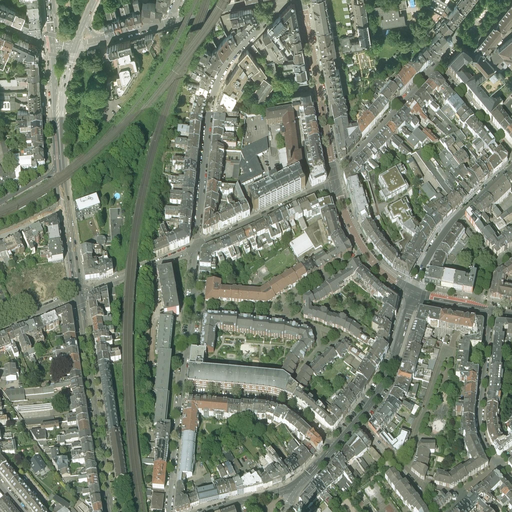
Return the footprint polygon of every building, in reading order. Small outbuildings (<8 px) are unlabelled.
[(156,0),(156,7),(162,8),(161,9),(167,9),(168,2),(170,2),(170,0),(156,0)] [(311,0),(314,9),(315,13),(328,11),(326,0),(311,0)] [(363,0),(361,0),(358,1),(354,1),(357,23),(368,22),(363,0)] [(381,21),(383,29),(392,28),(407,25),(405,15),(402,15),(402,13),(401,11),(408,9),(406,0),(400,0),(396,1),(397,5),(381,8),(381,6),(373,7),(375,17),(383,15),(384,20),(381,21)] [(434,11),(441,16),(444,10),(447,5),(439,1),(439,0),(430,0),(429,4),(427,8),(434,11)] [(458,0),(456,4),(465,13),(470,6),(475,0),(474,0),(458,0)] [(495,23),(504,30),(511,19),(511,0),(508,7),(495,23)] [(39,1),(28,2),(29,10),(30,10),(30,13),(40,12),(39,1)] [(292,4),(291,3),(286,8),(280,14),(286,20),(289,16),(290,16),(291,26),(298,23),(294,4),(292,4)] [(451,10),(447,5),(444,10),(457,22),(461,18),(465,13),(456,4),(451,10)] [(156,7),(142,6),(142,17),(146,17),(151,18),(151,17),(161,18),(161,9),(162,8),(156,7)] [(9,8),(7,7),(3,17),(12,20),(16,11),(9,8)] [(19,11),(16,10),(16,11),(12,20),(21,24),(22,20),(25,14),(23,13),(19,11)] [(252,10),(250,10),(249,10),(243,11),(245,18),(247,18),(248,20),(249,19),(250,20),(256,16),(253,12),(252,10)] [(438,26),(445,19),(453,27),(454,26),(456,24),(457,22),(444,10),(441,16),(434,11),(429,17),(437,25),(438,26)] [(330,20),(328,11),(315,13),(315,18),(317,29),(331,26),(330,20)] [(30,13),(30,16),(29,16),(30,21),(29,23),(31,24),(41,23),(40,12),(30,13)] [(142,23),(140,12),(137,13),(133,14),(135,25),(142,23)] [(241,27),(239,22),(237,13),(232,14),(229,15),(232,25),(236,23),(237,28),(238,28),(241,27)] [(128,15),(126,16),(129,27),(135,25),(133,14),(128,15)] [(286,20),(280,14),(277,18),(275,20),(273,23),(277,30),(281,27),(281,28),(288,22),(286,20)] [(123,17),(119,18),(122,29),(129,27),(126,16),(123,17)] [(253,18),(250,20),(249,19),(248,20),(247,21),(245,23),(250,29),(250,28),(257,21),(257,19),(256,16),(253,18)] [(122,29),(119,18),(116,19),(112,20),(115,30),(122,29)] [(445,19),(438,26),(448,34),(450,31),(453,27),(445,19)] [(41,23),(31,24),(29,23),(22,20),(21,24),(39,32),(42,30),(41,23)] [(108,21),(104,22),(106,31),(106,33),(115,30),(112,20),(108,21)] [(368,22),(357,23),(360,41),(361,49),(372,45),(368,22)] [(245,23),(243,26),(242,28),(241,27),(238,28),(237,29),(238,30),(244,36),(250,29),(245,23)] [(277,30),(273,23),(271,25),(268,28),(279,46),(283,43),(277,33),(279,32),(277,30)] [(288,30),(281,34),(282,37),(290,32),(299,30),(299,27),(298,23),(291,26),(289,28),(289,30),(288,31),(288,30)] [(504,30),(495,23),(491,28),(471,53),(470,53),(464,59),(466,61),(468,59),(469,59),(470,59),(471,60),(471,61),(473,63),(476,61),(479,64),(478,64),(479,65),(482,68),(482,69),(483,69),(486,72),(485,72),(486,73),(488,72),(493,77),(497,73),(495,71),(500,67),(490,55),(486,51),(491,48),(492,49),(496,43),(494,42),(504,30)] [(432,40),(426,47),(436,56),(440,52),(443,49),(448,44),(452,40),(452,38),(448,34),(438,26),(437,25),(428,34),(434,39),(432,40)] [(331,26),(317,29),(318,36),(319,41),(334,38),(332,26),(331,26)] [(279,46),(268,28),(266,30),(267,31),(266,32),(264,32),(270,41),(272,40),(275,44),(274,44),(274,46),(273,46),(279,55),(283,52),(279,46)] [(244,36),(238,30),(235,32),(234,30),(231,31),(232,33),(238,42),(241,39),(244,36)] [(299,30),(290,32),(282,37),(284,40),(289,37),(289,36),(290,35),(291,39),(292,38),(300,36),(300,33),(299,30)] [(238,42),(232,33),(230,35),(227,37),(227,38),(233,48),(238,42)] [(1,44),(6,46),(10,48),(15,38),(13,37),(6,34),(1,44)] [(268,43),(263,34),(260,36),(261,37),(261,36),(262,37),(262,38),(266,45),(269,44),(268,43)] [(209,36),(200,50),(197,55),(195,56),(197,57),(199,59),(200,59),(201,56),(199,56),(201,52),(203,53),(203,51),(208,54),(208,53),(210,54),(210,55),(211,55),(210,57),(211,57),(214,52),(208,47),(211,43),(213,42),(211,39),(209,36)] [(300,36),(292,38),(291,39),(292,44),(292,45),(294,44),(294,48),(302,46),(301,42),(300,36)] [(361,49),(360,41),(351,42),(349,36),(340,37),(342,52),(361,49)] [(511,36),(499,48),(498,47),(490,55),(500,67),(503,65),(500,61),(505,57),(508,61),(511,65),(511,36)] [(22,41),(15,38),(10,48),(10,50),(24,56),(29,44),(22,41)] [(227,38),(217,50),(223,60),(229,52),(233,48),(227,38)] [(334,38),(319,41),(320,47),(322,55),(333,53),(336,52),(334,38)] [(145,39),(136,42),(138,48),(138,50),(142,49),(143,50),(145,49),(146,48),(147,48),(146,46),(147,45),(145,39)] [(256,49),(261,45),(258,39),(253,45),(256,49)] [(130,42),(118,45),(120,50),(131,47),(130,43),(130,42)] [(432,61),(422,51),(411,42),(400,54),(412,64),(421,72),(425,68),(426,68),(428,65),(429,64),(432,61)] [(290,54),(283,43),(279,46),(283,52),(286,57),(290,54)] [(30,44),(29,44),(24,56),(23,58),(24,58),(38,57),(38,56),(38,49),(37,48),(37,47),(31,45),(30,44)] [(32,44),(31,45),(37,47),(37,48),(38,49),(38,56),(39,55),(39,49),(37,46),(32,44)] [(269,45),(269,44),(266,45),(265,47),(274,61),(274,62),(280,61),(277,56),(269,45)] [(10,50),(10,48),(6,46),(4,52),(2,51),(0,54),(0,63),(3,65),(10,50)] [(302,46),(294,48),(295,54),(293,54),(296,58),(304,57),(303,52),(302,46)] [(131,47),(120,50),(117,51),(120,61),(118,61),(119,68),(120,69),(121,72),(120,73),(114,75),(114,76),(107,78),(107,79),(108,84),(109,85),(109,86),(108,87),(107,88),(109,95),(110,96),(119,93),(120,92),(120,91),(126,89),(125,86),(129,85),(128,82),(131,82),(131,81),(131,78),(134,78),(134,77),(133,74),(136,73),(137,73),(136,70),(139,70),(139,69),(138,66),(139,65),(140,64),(138,58),(137,57),(136,58),(135,55),(134,54),(133,54),(132,50),(131,47)] [(426,47),(422,51),(432,61),(433,59),(435,57),(436,56),(426,47)] [(456,78),(460,74),(459,73),(455,69),(464,59),(470,53),(466,50),(464,48),(461,48),(448,63),(446,65),(446,67),(456,78)] [(217,50),(217,49),(216,50),(215,51),(221,63),(223,60),(217,50)] [(97,55),(95,50),(91,51),(87,52),(89,57),(93,56),(93,58),(97,57),(97,55)] [(221,63),(215,51),(214,52),(211,57),(210,57),(211,55),(210,55),(210,54),(208,53),(208,54),(203,51),(203,53),(201,52),(199,56),(201,56),(200,59),(218,68),(220,64),(221,63)] [(264,73),(247,51),(238,61),(239,63),(227,82),(226,81),(222,88),(222,89),(237,95),(238,96),(243,88),(241,86),(247,75),(249,76),(250,75),(251,75),(250,74),(251,73),(256,79),(260,83),(259,85),(251,97),(254,98),(262,104),(274,85),(265,79),(264,78),(262,75),(264,73)] [(279,55),(277,56),(280,61),(283,61),(288,60),(286,57),(283,52),(279,55)] [(333,53),(322,55),(323,63),(325,71),(336,69),(333,53)] [(296,58),(295,58),(288,60),(283,61),(284,64),(283,64),(283,65),(284,65),(293,63),(292,62),(294,62),(295,66),(305,64),(305,61),(304,57),(296,58)] [(502,70),(506,66),(507,62),(508,61),(505,57),(500,61),(503,65),(500,67),(495,71),(497,73),(499,71),(499,72),(502,70),(503,70),(502,70)] [(218,68),(200,59),(199,59),(197,64),(200,66),(201,64),(205,67),(206,66),(207,66),(205,70),(214,74),(216,71),(218,68)] [(274,61),(267,64),(277,79),(274,62),(274,61)] [(295,66),(284,68),(284,73),(292,71),(294,68),(296,68),(296,70),(295,71),(295,74),(296,74),(297,76),(307,74),(306,69),(305,64),(295,66)] [(418,75),(421,72),(412,64),(407,70),(408,71),(416,78),(418,75)] [(192,71),(194,72),(211,81),(213,78),(214,74),(205,70),(205,69),(203,72),(195,67),(192,71)] [(327,83),(340,81),(338,69),(336,69),(325,71),(326,77),(327,83)] [(384,74),(389,78),(393,73),(388,69),(384,74)] [(405,72),(402,76),(411,84),(413,81),(416,78),(408,71),(406,73),(405,72)] [(489,92),(478,79),(473,84),(462,71),(459,73),(460,74),(456,78),(466,90),(471,96),(490,120),(499,112),(502,108),(489,92)] [(486,73),(478,79),(489,92),(505,78),(499,72),(499,71),(497,73),(493,77),(488,72),(486,73)] [(211,81),(194,72),(192,76),(198,79),(201,81),(200,84),(209,88),(210,85),(211,81)] [(251,75),(250,75),(254,81),(255,82),(259,85),(260,83),(256,79),(251,73),(250,74),(251,75)] [(368,89),(375,96),(378,98),(390,86),(386,83),(380,76),(368,89)] [(397,82),(396,84),(404,91),(409,85),(411,84),(402,76),(401,77),(396,82),(397,82)] [(39,77),(29,78),(29,80),(29,84),(27,84),(27,87),(29,87),(29,89),(29,91),(40,90),(41,90),(41,88),(41,77),(39,77)] [(429,84),(437,91),(438,93),(441,90),(445,86),(437,77),(435,77),(429,84)] [(329,93),(342,91),(340,81),(327,83),(328,86),(329,93)] [(209,88),(200,84),(199,87),(197,87),(197,88),(188,85),(187,89),(197,92),(206,95),(207,91),(209,88)] [(392,85),(391,87),(400,96),(402,94),(404,91),(396,84),(394,86),(392,85)] [(427,85),(425,88),(433,96),(437,91),(429,84),(427,85)] [(390,86),(378,98),(389,109),(393,104),(400,96),(391,87),(390,86)] [(447,88),(445,86),(441,90),(445,95),(449,91),(447,88)] [(423,90),(420,93),(434,105),(436,102),(431,98),(433,96),(425,88),(423,90)] [(237,95),(222,89),(218,100),(228,104),(231,106),(237,95)] [(28,91),(29,99),(41,98),(40,90),(29,91),(28,91)] [(310,90),(289,94),(290,98),(299,96),(299,95),(301,95),(301,100),(311,98),(311,94),(310,90)] [(331,102),(343,100),(342,91),(329,93),(330,98),(331,102)] [(452,95),(449,91),(445,95),(439,102),(441,103),(444,107),(447,105),(455,98),(452,95)] [(0,100),(10,100),(10,96),(10,92),(0,92),(0,100)] [(193,108),(203,110),(204,104),(204,103),(206,95),(197,92),(195,99),(194,99),(194,102),(193,108)] [(417,97),(414,100),(422,108),(425,105),(427,107),(429,104),(431,106),(430,106),(436,112),(439,109),(434,105),(420,93),(417,97)] [(379,102),(375,106),(384,114),(386,112),(389,109),(378,98),(375,96),(372,99),(376,102),(377,101),(379,102)] [(41,106),(41,98),(29,99),(29,103),(29,107),(30,107),(41,106)] [(301,100),(300,100),(301,103),(301,105),(299,104),(292,106),(292,110),(299,109),(313,106),(312,103),(311,98),(301,100)] [(459,103),(455,98),(447,105),(457,116),(465,110),(459,103)] [(0,108),(15,108),(15,100),(14,99),(10,100),(0,100),(0,108)] [(228,104),(218,100),(217,105),(216,110),(232,112),(233,109),(230,108),(227,108),(228,104)] [(332,113),(345,111),(343,100),(331,102),(332,109),(332,113)] [(413,101),(410,104),(424,117),(426,114),(422,111),(424,109),(422,108),(414,100),(413,101)] [(365,106),(371,111),(379,119),(382,117),(384,114),(375,106),(373,108),(368,103),(365,106)] [(405,110),(404,111),(411,118),(413,117),(414,116),(416,118),(418,116),(420,117),(419,118),(427,125),(429,122),(424,117),(410,104),(405,110)] [(313,106),(299,109),(300,111),(303,111),(304,116),(306,116),(306,115),(314,114),(313,110),(313,106)] [(203,110),(193,108),(192,114),(191,114),(191,117),(191,124),(200,125),(201,117),(203,110)] [(298,154),(294,118),(297,117),(300,117),(300,116),(300,111),(299,109),(292,110),(276,112),(265,113),(266,123),(273,123),(282,121),(283,130),(280,130),(280,136),(281,136),(282,138),(284,138),(285,149),(278,149),(278,152),(280,170),(302,168),(301,154),(298,154)] [(362,111),(366,115),(375,124),(377,121),(379,119),(371,111),(369,113),(364,109),(362,111)] [(232,112),(216,110),(215,113),(214,117),(226,118),(226,115),(237,116),(237,112),(232,112)] [(467,112),(465,110),(457,116),(454,118),(458,124),(459,123),(469,115),(467,112)] [(345,111),(332,113),(333,119),(334,125),(347,123),(345,111)] [(404,111),(402,113),(399,116),(414,130),(419,125),(411,118),(404,111)] [(509,123),(499,112),(490,120),(495,126),(500,131),(507,125),(509,123)] [(314,114),(306,115),(306,116),(304,116),(300,116),(300,117),(301,121),(305,120),(305,121),(301,122),(302,124),(305,124),(315,122),(315,119),(314,116),(314,114)] [(366,115),(357,126),(359,136),(361,138),(369,130),(375,124),(366,115)] [(469,115),(459,123),(463,128),(464,128),(465,127),(473,120),(471,118),(469,115)] [(414,130),(399,116),(397,118),(394,121),(402,129),(405,126),(412,133),(414,130)] [(226,118),(214,117),(214,120),(214,124),(235,126),(237,126),(237,122),(225,121),(226,118)] [(446,129),(433,117),(429,122),(442,133),(446,129)] [(476,124),(473,120),(465,127),(471,134),(479,127),(476,124)] [(397,134),(399,132),(406,138),(407,138),(409,140),(412,137),(402,129),(394,121),(392,124),(389,127),(397,134)] [(315,122),(305,124),(306,128),(303,128),(303,132),(317,129),(316,126),(315,122)] [(351,122),(347,123),(349,134),(347,135),(349,144),(345,148),(346,155),(348,154),(348,152),(351,149),(355,145),(356,145),(361,140),(360,139),(361,138),(359,136),(357,126),(352,127),(351,122)] [(346,156),(346,155),(345,148),(349,144),(347,135),(349,134),(347,123),(334,125),(336,133),(340,156),(343,156),(346,156)] [(189,135),(189,137),(199,138),(199,136),(200,125),(191,124),(190,124),(190,128),(188,128),(188,127),(178,126),(177,133),(186,134),(186,135),(189,135)] [(446,129),(442,133),(447,138),(448,137),(454,134),(459,132),(452,124),(446,129)] [(507,125),(500,131),(502,134),(505,137),(511,130),(510,128),(507,125)] [(384,132),(400,147),(402,146),(403,145),(394,137),(397,134),(389,127),(387,129),(384,132)] [(465,127),(464,128),(464,129),(460,133),(465,139),(471,134),(465,127)] [(481,130),(479,127),(471,134),(476,139),(484,133),(481,130)] [(317,129),(303,132),(304,134),(307,134),(308,139),(309,143),(319,141),(318,136),(317,129)] [(224,132),(213,131),(213,134),(212,138),(233,140),(234,136),(225,135),(225,136),(223,136),(224,132)] [(425,131),(421,136),(432,145),(438,142),(425,131)] [(381,136),(377,140),(386,147),(387,146),(388,146),(390,144),(398,150),(400,147),(384,132),(381,136)] [(417,132),(412,137),(425,149),(426,148),(428,147),(432,145),(421,136),(417,132)] [(486,136),(484,133),(476,139),(478,142),(472,148),(474,151),(475,151),(489,139),(486,136)] [(459,151),(463,146),(454,134),(448,137),(451,140),(447,143),(444,139),(440,142),(447,151),(453,159),(461,168),(468,176),(470,173),(464,166),(468,163),(463,156),(461,154),(459,156),(452,147),(454,145),(459,151)] [(199,138),(189,137),(188,142),(186,141),(176,140),(175,146),(185,147),(185,148),(188,148),(187,151),(198,151),(198,146),(199,138)] [(425,149),(412,137),(409,140),(407,143),(414,150),(417,152),(420,151),(425,149)] [(267,138),(241,148),(241,151),(243,156),(240,157),(240,160),(239,167),(241,166),(244,173),(238,176),(238,177),(237,184),(238,184),(241,183),(252,179),(253,178),(261,174),(263,172),(255,156),(258,155),(262,153),(266,151),(268,149),(267,138)] [(491,142),(489,139),(475,151),(477,155),(484,149),(486,152),(487,152),(494,146),(491,142)] [(375,142),(373,144),(381,152),(388,158),(390,155),(384,150),(386,147),(377,140),(375,142)] [(5,141),(0,141),(0,142),(4,159),(10,158),(9,157),(9,156),(8,150),(5,141)] [(309,143),(305,143),(306,146),(309,145),(311,155),(321,153),(320,148),(319,141),(309,143)] [(372,146),(369,149),(382,161),(384,159),(384,158),(379,154),(381,152),(373,144),(372,146)] [(474,151),(472,148),(469,144),(467,146),(465,144),(463,146),(468,152),(470,154),(474,151)] [(411,155),(402,146),(400,147),(398,150),(406,157),(409,156),(411,155)] [(497,148),(494,146),(487,152),(492,158),(494,159),(501,167),(506,163),(507,161),(507,160),(499,152),(497,148)] [(222,148),(211,147),(211,151),(210,157),(222,158),(223,155),(224,155),(224,153),(223,153),(223,152),(223,148),(222,148)] [(365,153),(372,160),(378,165),(382,161),(369,149),(367,151),(365,153)] [(198,151),(187,151),(187,155),(186,155),(185,162),(182,162),(183,159),(173,158),(172,162),(176,163),(197,165),(197,158),(198,151)] [(417,152),(416,153),(430,173),(442,188),(446,186),(444,183),(436,172),(420,151),(417,152)] [(461,168),(458,171),(456,170),(459,168),(445,151),(442,154),(454,171),(459,176),(460,177),(464,183),(467,185),(469,183),(466,179),(465,179),(468,176),(461,168)] [(474,160),(470,154),(468,152),(463,156),(468,163),(474,170),(478,166),(477,164),(474,160)] [(321,157),(321,153),(311,155),(307,155),(308,159),(311,159),(312,161),(311,161),(312,164),(322,162),(321,157)] [(368,165),(375,171),(378,170),(370,162),(372,160),(365,153),(363,156),(361,158),(368,165)] [(454,171),(442,154),(439,156),(442,160),(441,161),(442,163),(441,164),(447,172),(455,182),(457,185),(458,186),(460,183),(456,179),(459,176),(454,171)] [(34,160),(34,165),(31,165),(32,173),(37,170),(44,166),(45,165),(45,164),(44,163),(44,155),(33,155),(31,156),(31,160),(34,160)] [(21,179),(20,169),(28,168),(28,174),(29,175),(32,173),(31,165),(31,160),(31,156),(27,156),(22,156),(20,156),(9,157),(10,158),(14,173),(16,182),(21,179)] [(406,157),(403,158),(417,183),(422,180),(409,156),(406,157)] [(222,158),(210,157),(210,161),(209,174),(219,175),(220,175),(220,172),(221,172),(222,162),(222,158)] [(359,160),(356,163),(364,169),(368,174),(371,172),(371,171),(366,167),(368,165),(361,158),(359,160)] [(490,176),(493,174),(486,166),(482,160),(479,163),(476,158),(474,160),(477,164),(478,166),(488,178),(490,176)] [(239,167),(240,160),(231,159),(230,162),(234,163),(232,177),(238,177),(238,176),(239,167)] [(501,167),(494,159),(486,166),(493,174),(493,175),(497,171),(501,167)] [(175,165),(176,163),(172,162),(164,162),(163,171),(169,172),(170,164),(173,164),(173,165),(175,165)] [(322,162),(312,164),(312,166),(313,166),(313,169),(310,169),(310,174),(324,171),(323,167),(322,162)] [(197,165),(176,163),(175,165),(175,166),(185,168),(185,170),(196,171),(197,165)] [(355,164),(352,167),(360,174),(364,178),(366,176),(366,175),(363,172),(364,172),(362,171),(364,169),(356,163),(355,164)] [(448,180),(444,174),(439,166),(436,168),(438,170),(436,172),(444,183),(448,180)] [(488,179),(488,178),(478,166),(474,170),(484,183),(486,181),(488,179)] [(345,175),(343,177),(346,186),(356,183),(355,180),(360,174),(352,167),(345,175)] [(391,199),(407,190),(400,178),(405,175),(400,167),(379,179),(385,192),(381,194),(385,202),(391,199)] [(483,184),(484,183),(474,170),(470,173),(468,176),(472,180),(478,188),(480,186),(483,184)] [(324,171),(310,174),(311,175),(312,177),(311,177),(312,180),(310,181),(312,186),(314,185),(324,181),(326,180),(324,171)] [(302,179),(299,172),(277,181),(275,178),(269,181),(270,184),(248,194),(254,208),(283,196),(305,186),(302,179)] [(448,180),(451,184),(453,183),(455,182),(447,172),(444,174),(448,180)] [(0,187),(1,189),(1,190),(3,189),(12,184),(16,182),(14,173),(8,176),(6,177),(1,180),(3,184),(1,185),(0,185),(0,187)] [(196,175),(185,173),(184,177),(169,176),(168,181),(171,181),(195,183),(195,179),(196,175)] [(511,173),(505,180),(503,181),(508,189),(510,188),(511,186),(511,173)] [(219,175),(209,174),(208,178),(208,184),(218,185),(219,175)] [(448,180),(444,183),(446,186),(452,193),(453,195),(457,191),(457,190),(453,186),(451,184),(448,180)] [(477,190),(478,188),(472,180),(469,183),(467,185),(474,192),(477,190)] [(195,183),(171,181),(171,184),(182,185),(184,185),(183,189),(194,190),(194,186),(195,183)] [(350,198),(352,207),(373,200),(368,181),(366,181),(356,183),(346,186),(347,190),(350,198)] [(498,185),(494,189),(502,200),(509,194),(511,193),(508,189),(503,181),(501,183),(498,185)] [(472,194),(474,192),(467,185),(464,183),(462,185),(461,184),(460,183),(458,186),(460,187),(469,197),(470,196),(472,194)] [(218,185),(208,184),(207,190),(207,196),(218,197),(219,190),(220,190),(222,192),(228,192),(230,191),(233,191),(235,187),(218,185)] [(238,184),(237,184),(235,187),(240,200),(239,200),(241,205),(238,206),(243,216),(248,213),(250,213),(238,184)] [(428,184),(421,189),(422,191),(430,201),(434,197),(436,196),(428,184)] [(446,186),(442,188),(443,190),(447,195),(446,196),(450,199),(453,196),(453,195),(452,193),(446,186)] [(467,199),(469,197),(460,187),(457,190),(457,191),(462,197),(465,200),(467,199)] [(183,189),(183,192),(170,191),(170,195),(193,198),(194,193),(194,190),(183,189)] [(494,209),(502,200),(494,189),(490,193),(486,198),(494,208),(494,209)] [(464,202),(465,200),(462,197),(457,191),(453,195),(453,196),(456,199),(462,204),(464,202)] [(193,198),(170,195),(170,200),(182,201),(181,204),(193,205),(193,199),(193,198)] [(238,206),(236,207),(234,202),(233,203),(230,195),(227,198),(231,207),(236,219),(237,218),(243,216),(238,206)] [(436,199),(443,206),(446,203),(438,195),(436,196),(434,197),(436,199)] [(218,197),(207,196),(206,199),(205,207),(205,212),(211,212),(215,213),(215,210),(216,210),(217,204),(218,204),(219,197),(218,197)] [(454,212),(457,209),(460,205),(462,204),(456,199),(453,196),(450,199),(448,201),(447,202),(446,203),(443,206),(452,214),(454,212)] [(74,206),(76,217),(92,211),(100,208),(96,198),(74,206)] [(481,202),(475,207),(484,216),(494,208),(486,198),(481,202)] [(314,199),(306,203),(311,215),(312,217),(315,215),(321,213),(334,210),(332,201),(317,205),(314,199)] [(449,216),(452,214),(443,206),(436,199),(432,203),(447,219),(449,216)] [(375,205),(373,200),(352,207),(354,213),(355,215),(357,219),(358,222),(360,225),(361,229),(370,223),(371,223),(369,216),(369,215),(368,212),(367,210),(375,205)] [(405,202),(395,206),(386,211),(392,224),(397,221),(402,230),(409,225),(413,222),(410,215),(411,214),(405,202)] [(445,220),(447,219),(432,203),(431,202),(426,207),(433,215),(441,224),(443,222),(445,220)] [(311,215),(306,203),(302,205),(297,207),(301,217),(306,215),(307,217),(311,215)] [(193,205),(181,204),(181,207),(178,207),(177,208),(166,207),(165,210),(192,213),(192,210),(193,205)] [(231,207),(224,210),(225,211),(220,213),(221,214),(218,215),(222,224),(231,221),(236,219),(231,207)] [(301,217),(297,207),(294,208),(291,209),(295,219),(298,218),(300,224),(301,224),(303,231),(304,231),(307,229),(301,217)] [(439,227),(441,224),(433,215),(426,207),(423,209),(429,216),(425,220),(426,221),(435,231),(439,227)] [(471,211),(479,219),(481,217),(481,218),(481,219),(485,224),(489,222),(484,216),(475,207),(473,210),(471,211)] [(507,213),(500,218),(502,221),(511,214),(511,207),(506,212),(507,213)] [(112,242),(112,241),(120,241),(119,225),(122,225),(121,218),(116,218),(116,213),(121,213),(121,208),(110,209),(111,237),(104,237),(104,238),(105,238),(105,239),(106,240),(106,241),(106,242),(105,243),(105,244),(111,244),(111,242),(112,242)] [(295,219),(291,209),(288,211),(285,212),(289,222),(292,228),(296,227),(294,222),(293,220),(295,219)] [(192,213),(165,210),(165,214),(180,216),(180,220),(191,221),(192,215),(192,213)] [(335,212),(334,210),(321,213),(322,220),(336,216),(335,212)] [(480,221),(479,219),(471,211),(465,217),(465,218),(472,227),(475,229),(479,226),(477,224),(480,221)] [(211,212),(205,212),(205,215),(204,220),(204,224),(203,230),(204,230),(206,231),(222,224),(218,215),(213,217),(211,212)] [(289,222),(285,212),(282,213),(279,214),(287,232),(289,231),(290,230),(288,224),(287,225),(286,223),(289,222)] [(287,232),(279,214),(276,216),(273,217),(278,227),(281,226),(281,227),(283,233),(287,232)] [(511,214),(502,221),(505,226),(511,221),(511,214)] [(338,223),(336,216),(322,220),(320,221),(307,229),(304,231),(305,233),(313,246),(315,249),(321,246),(323,248),(330,242),(333,240),(341,234),(338,223)] [(282,237),(278,227),(273,217),(270,218),(269,219),(276,237),(277,239),(282,237)] [(49,229),(49,231),(59,230),(58,224),(57,221),(58,220),(58,219),(55,218),(54,218),(54,219),(39,227),(41,232),(45,232),(44,229),(49,229)] [(180,220),(170,219),(169,222),(177,223),(177,224),(180,224),(180,227),(190,228),(191,223),(191,221),(180,220)] [(271,239),(276,237),(269,219),(265,220),(264,221),(268,231),(271,239)] [(253,237),(268,231),(264,221),(254,225),(249,227),(253,237)] [(423,228),(431,236),(433,234),(434,232),(435,231),(426,221),(424,223),(425,224),(422,226),(423,228)] [(505,226),(502,221),(496,226),(499,231),(505,226)] [(431,236),(423,228),(421,230),(414,222),(413,222),(409,225),(426,244),(431,238),(431,236)] [(173,234),(170,236),(168,233),(164,223),(160,224),(163,231),(169,247),(172,246),(173,246),(175,245),(177,244),(173,234)] [(368,240),(377,235),(375,231),(376,231),(373,226),(373,227),(371,225),(370,223),(361,229),(362,231),(365,236),(368,240)] [(422,252),(426,244),(409,225),(402,230),(416,240),(415,242),(414,242),(410,249),(409,249),(404,257),(405,258),(415,264),(421,255),(422,252)] [(484,234),(479,226),(475,229),(478,234),(480,237),(484,234)] [(39,227),(29,231),(34,240),(35,242),(39,240),(39,239),(40,238),(39,237),(43,235),(41,232),(39,227)] [(180,227),(179,231),(176,232),(175,231),(172,233),(173,234),(177,244),(182,242),(185,241),(189,239),(190,235),(190,232),(190,228),(180,227)] [(253,237),(249,227),(245,229),(242,230),(246,241),(250,239),(253,247),(256,246),(253,237)] [(448,237),(457,244),(465,235),(466,234),(456,227),(452,232),(448,237)] [(48,231),(50,243),(60,242),(59,234),(59,230),(49,231),(48,231)] [(246,241),(242,230),(238,232),(235,233),(239,244),(244,242),(244,243),(244,244),(246,250),(250,249),(246,241)] [(29,231),(22,234),(31,252),(34,250),(32,245),(33,244),(31,242),(34,240),(29,231)] [(163,231),(159,233),(161,237),(161,239),(157,241),(158,242),(154,244),(153,254),(161,251),(165,249),(169,247),(163,231)] [(268,231),(253,237),(256,246),(257,248),(262,246),(262,247),(269,244),(268,243),(273,242),(271,239),(268,231)] [(383,231),(377,235),(384,243),(388,240),(383,231)] [(484,234),(480,237),(484,241),(487,245),(495,240),(488,231),(484,234)] [(511,245),(511,235),(510,232),(502,237),(501,239),(502,240),(508,248),(510,247),(511,245)] [(231,235),(228,236),(236,255),(240,254),(238,247),(237,247),(236,247),(236,246),(239,244),(235,233),(231,235)] [(297,256),(313,246),(305,233),(290,243),(297,256)] [(342,236),(341,234),(333,240),(330,242),(333,246),(339,243),(344,239),(342,236)] [(375,250),(384,243),(377,235),(368,240),(373,246),(375,250)] [(457,244),(463,248),(469,240),(465,235),(457,244)] [(19,236),(12,239),(18,250),(19,253),(24,251),(21,245),(22,244),(21,241),(22,241),(19,236)] [(104,244),(105,244),(105,243),(106,242),(106,241),(106,240),(105,239),(105,238),(104,238),(104,237),(103,237),(102,237),(102,236),(101,236),(100,237),(99,237),(97,238),(97,240),(96,241),(97,243),(98,244),(98,245),(99,245),(99,246),(100,246),(102,246),(103,246),(103,245),(104,244)] [(236,255),(228,236),(224,238),(219,240),(224,250),(228,248),(232,258),(236,255)] [(450,254),(457,258),(460,254),(463,248),(457,244),(448,237),(445,242),(441,248),(450,254)] [(18,250),(12,239),(3,244),(7,255),(9,259),(12,257),(11,254),(10,253),(15,250),(15,252),(18,250)] [(339,243),(333,246),(336,251),(338,253),(340,257),(341,259),(346,255),(352,252),(349,247),(344,239),(339,243)] [(224,259),(221,252),(224,250),(219,240),(216,242),(213,243),(217,253),(221,261),(224,259)] [(379,255),(383,259),(395,246),(392,241),(389,243),(388,240),(384,243),(375,250),(379,255)] [(508,248),(502,240),(498,243),(495,240),(487,245),(496,257),(508,248)] [(44,252),(62,250),(61,245),(60,242),(50,243),(49,243),(50,247),(48,247),(43,248),(44,252)] [(213,243),(206,246),(203,247),(201,249),(199,265),(211,266),(211,265),(215,266),(216,259),(214,255),(217,253),(213,243)] [(91,256),(92,255),(92,251),(101,250),(101,246),(81,248),(81,251),(82,258),(91,256)] [(390,266),(392,268),(398,260),(401,255),(399,253),(395,246),(383,259),(386,262),(390,266)] [(436,255),(447,260),(450,254),(441,248),(439,251),(436,255)] [(51,255),(52,260),(63,258),(62,253),(62,250),(44,252),(40,253),(40,257),(49,256),(51,255)] [(338,253),(336,251),(325,257),(322,254),(313,260),(311,261),(315,267),(318,271),(320,270),(324,268),(332,263),(336,260),(340,257),(338,253)] [(107,252),(102,253),(106,274),(112,271),(117,270),(116,261),(112,262),(112,261),(108,262),(107,252)] [(105,275),(106,274),(102,253),(99,254),(100,259),(97,259),(96,260),(97,262),(97,265),(101,264),(102,268),(100,268),(98,270),(99,276),(99,277),(105,275)] [(449,268),(453,263),(457,258),(450,254),(447,260),(443,270),(441,275),(443,276),(444,273),(450,271),(449,268)] [(431,266),(443,270),(447,260),(436,255),(432,264),(431,266)] [(83,261),(83,265),(97,262),(96,260),(97,259),(96,257),(92,259),(91,256),(82,258),(83,261)] [(8,257),(3,258),(6,266),(11,264),(8,257)] [(412,270),(415,264),(405,258),(402,262),(398,260),(392,268),(408,277),(412,270)] [(303,264),(300,266),(304,272),(307,276),(308,275),(309,276),(311,275),(310,274),(312,273),(311,273),(312,272),(313,273),(314,273),(315,273),(318,271),(315,267),(311,261),(309,262),(307,264),(306,262),(305,263),(303,264)] [(97,262),(83,265),(85,276),(86,277),(87,277),(99,276),(98,270),(97,265),(97,262)] [(348,271),(352,280),(362,270),(358,263),(347,269),(348,271)] [(511,263),(503,270),(508,277),(510,276),(511,276),(511,263)] [(295,277),(298,283),(299,282),(302,281),(301,280),(307,276),(304,272),(300,266),(291,272),(295,277)] [(424,284),(427,285),(433,286),(441,287),(443,276),(441,275),(443,270),(431,266),(431,269),(429,273),(427,272),(424,284)] [(161,288),(165,315),(172,313),(179,312),(171,269),(158,271),(159,281),(156,282),(157,288),(161,288)] [(357,277),(359,279),(366,273),(364,271),(362,270),(352,280),(353,281),(356,279),(356,278),(357,277)] [(492,285),(503,287),(504,279),(506,278),(508,277),(503,270),(501,271),(494,276),(493,281),(492,285)] [(335,278),(341,289),(349,282),(352,280),(348,271),(344,273),(335,278)] [(295,277),(291,272),(288,274),(287,272),(284,274),(285,275),(280,279),(283,283),(283,284),(286,289),(287,289),(290,288),(291,289),(292,288),(292,286),(293,286),(294,286),(296,285),(295,285),(298,283),(295,277)] [(461,273),(457,272),(455,278),(452,290),(457,291),(462,292),(464,284),(465,280),(466,275),(461,273)] [(368,274),(366,273),(359,279),(361,281),(360,281),(357,284),(358,286),(359,286),(368,277),(370,276),(368,274)] [(455,278),(443,276),(441,287),(444,288),(448,289),(452,290),(455,278)] [(464,284),(462,292),(465,293),(472,294),(473,289),(476,277),(471,276),(469,285),(464,284)] [(371,280),(368,277),(359,286),(365,291),(373,282),(371,280)] [(10,300),(15,298),(8,278),(3,280),(10,300)] [(283,283),(280,279),(280,278),(275,281),(275,280),(271,282),(272,283),(267,286),(271,291),(272,293),(274,296),(278,294),(278,295),(280,294),(280,293),(280,292),(281,292),(282,293),(284,292),(283,291),(286,289),(283,284),(283,283)] [(341,289),(335,278),(332,281),(327,283),(326,284),(326,285),(332,294),(333,295),(334,294),(338,292),(339,291),(341,289)] [(219,293),(220,286),(220,280),(214,279),(207,279),(207,282),(206,288),(205,299),(216,300),(218,298),(219,293)] [(376,284),(373,282),(365,291),(370,296),(378,286),(376,284)] [(315,303),(314,303),(315,304),(318,302),(319,302),(321,301),(327,297),(329,296),(328,296),(330,295),(332,294),(326,285),(316,291),(310,295),(315,303)] [(503,301),(510,302),(511,302),(511,289),(510,289),(503,287),(492,285),(489,298),(503,301)] [(225,299),(229,300),(230,294),(230,288),(220,286),(219,293),(218,298),(225,299)] [(271,291),(267,286),(266,287),(260,290),(258,290),(258,296),(257,302),(267,303),(269,302),(269,301),(270,301),(273,299),(275,298),(274,296),(272,293),(271,291)] [(377,297),(383,290),(381,288),(378,286),(370,296),(372,298),(374,295),(377,297)] [(25,292),(29,304),(40,299),(36,288),(25,292)] [(103,290),(99,291),(101,303),(105,302),(104,303),(105,310),(106,309),(110,309),(109,303),(107,288),(103,290)] [(235,300),(241,301),(242,295),(243,289),(230,288),(230,294),(229,300),(235,300)] [(245,301),(257,302),(258,296),(258,290),(243,289),(242,295),(241,301),(245,301)] [(388,296),(389,295),(387,293),(383,290),(377,297),(375,300),(380,305),(382,303),(388,296)] [(88,298),(89,304),(91,312),(97,311),(97,308),(96,304),(101,303),(99,291),(90,296),(89,297),(88,298)] [(315,303),(310,295),(303,297),(303,304),(303,306),(303,309),(302,318),(309,320),(312,310),(311,310),(311,307),(311,305),(314,303),(315,303)] [(386,309),(390,312),(394,316),(396,316),(396,314),(398,303),(398,302),(397,301),(389,295),(388,296),(382,303),(384,304),(382,307),(386,309)] [(68,307),(54,313),(57,319),(62,317),(63,328),(74,327),(71,309),(69,308),(68,307)] [(110,309),(106,309),(107,316),(108,317),(111,317),(114,316),(113,308),(110,309)] [(142,364),(148,364),(151,308),(146,308),(142,364)] [(393,317),(394,316),(390,312),(386,309),(377,321),(376,322),(385,327),(386,327),(389,329),(390,326),(392,322),(393,317)] [(91,315),(92,320),(104,318),(103,316),(103,312),(102,313),(102,310),(97,311),(91,312),(91,315)] [(328,327),(332,317),(328,315),(326,314),(327,313),(323,312),(321,311),(321,312),(319,311),(319,312),(314,310),(314,311),(312,310),(309,320),(328,327)] [(429,327),(429,326),(430,313),(427,313),(419,311),(415,325),(425,328),(424,329),(425,329),(429,330),(429,327)] [(49,316),(40,319),(44,328),(47,327),(48,328),(51,327),(53,326),(58,323),(57,319),(54,313),(49,316)] [(216,332),(216,329),(210,320),(207,314),(204,313),(203,330),(209,331),(216,332)] [(435,314),(430,313),(429,326),(434,327),(438,327),(441,316),(435,314)] [(212,314),(207,314),(210,320),(216,329),(218,328),(220,328),(221,322),(221,315),(212,314)] [(221,314),(221,315),(221,322),(220,328),(220,329),(225,329),(225,330),(230,330),(231,330),(236,330),(237,324),(237,323),(238,317),(238,316),(229,315),(221,314)] [(449,317),(441,316),(438,327),(445,329),(445,330),(449,330),(453,330),(453,331),(454,330),(455,321),(455,318),(449,317)] [(108,317),(104,318),(92,320),(92,323),(93,328),(102,326),(102,323),(112,321),(111,317),(108,317)] [(245,318),(238,317),(237,323),(237,324),(236,330),(236,331),(241,332),(246,333),(246,332),(251,333),(252,327),(252,326),(253,319),(253,318),(245,318)] [(348,334),(353,323),(352,324),(347,322),(345,321),(346,320),(342,318),(340,318),(340,319),(338,318),(338,319),(333,317),(332,317),(328,327),(348,334)] [(159,329),(171,330),(171,322),(173,322),(173,321),(173,319),(172,319),(164,318),(160,318),(159,329)] [(458,332),(461,333),(464,320),(460,319),(455,318),(455,321),(454,330),(458,332)] [(40,319),(32,323),(40,340),(44,339),(41,331),(45,330),(44,328),(40,319)] [(261,320),(253,319),(252,326),(252,327),(251,333),(251,334),(257,335),(262,335),(267,336),(268,329),(268,328),(269,322),(269,321),(261,320)] [(462,342),(470,341),(472,335),(474,322),(468,321),(464,320),(461,333),(460,338),(460,341),(462,342)] [(390,330),(389,329),(386,327),(385,327),(376,322),(375,321),(372,326),(372,329),(378,332),(379,332),(379,333),(377,336),(379,337),(382,338),(383,338),(388,340),(389,335),(389,333),(390,331),(390,330)] [(474,322),(472,335),(482,335),(483,327),(483,323),(482,322),(479,321),(474,322)] [(277,323),(269,322),(268,328),(268,329),(267,336),(273,337),(278,338),(284,338),(284,337),(284,331),(285,325),(285,324),(277,323)] [(32,323),(25,326),(29,336),(33,335),(36,342),(40,340),(32,323)] [(353,323),(348,334),(357,340),(361,334),(358,332),(361,329),(356,326),(353,323)] [(495,325),(495,327),(494,337),(493,342),(503,343),(506,325),(497,323),(496,324),(495,325)] [(290,326),(285,325),(284,331),(284,337),(286,337),(285,338),(295,341),(295,340),(298,341),(298,340),(299,335),(301,329),(298,328),(293,327),(290,326)] [(425,328),(415,325),(414,329),(413,332),(411,336),(422,340),(423,336),(425,329),(424,329),(425,328)] [(511,325),(510,325),(506,325),(503,343),(511,343),(511,325)] [(25,326),(18,329),(27,348),(27,350),(31,348),(27,339),(26,339),(25,337),(29,336),(25,326)] [(93,330),(94,334),(108,332),(110,332),(114,331),(113,327),(103,329),(102,326),(93,328),(93,330)] [(361,329),(358,332),(361,334),(363,336),(368,329),(367,329),(363,326),(362,327),(361,329)] [(74,327),(63,328),(61,329),(63,336),(75,334),(74,327)] [(18,329),(12,331),(16,341),(20,340),(20,341),(19,341),(23,350),(27,348),(18,329)] [(158,341),(169,342),(170,334),(172,334),(172,333),(172,332),(170,332),(171,330),(159,329),(158,341)] [(301,329),(299,335),(298,340),(301,342),(299,345),(303,349),(308,353),(314,345),(313,342),(314,342),(313,338),(311,334),(310,332),(301,329)] [(429,330),(425,329),(423,336),(425,336),(423,340),(425,341),(430,340),(432,331),(429,330)] [(215,339),(216,332),(209,331),(203,330),(202,330),(201,340),(200,350),(200,351),(207,352),(214,352),(214,351),(214,345),(215,345),(215,339)] [(12,331),(5,334),(11,347),(14,355),(18,353),(14,344),(13,344),(13,343),(16,341),(12,331)] [(95,341),(109,339),(108,332),(94,334),(94,337),(95,341)] [(5,334),(0,336),(0,337),(5,349),(11,347),(5,334)] [(63,336),(55,337),(55,341),(65,340),(65,343),(76,341),(75,334),(63,336)] [(362,343),(366,338),(363,336),(361,334),(357,340),(360,342),(362,343)] [(422,340),(411,336),(410,339),(409,343),(408,346),(419,350),(421,350),(421,351),(428,350),(433,349),(433,350),(434,350),(434,349),(436,342),(430,340),(425,341),(423,340),(422,340)] [(389,341),(388,340),(383,338),(382,338),(379,337),(377,342),(376,344),(379,346),(386,350),(386,348),(388,343),(389,341)] [(109,339),(95,341),(95,344),(96,350),(106,348),(105,344),(109,343),(112,343),(112,340),(111,339),(109,339)] [(482,340),(470,341),(468,351),(472,351),(480,351),(482,340)] [(76,341),(65,343),(66,346),(55,347),(55,352),(77,349),(76,341)] [(169,342),(158,341),(156,352),(159,353),(168,354),(169,348),(170,348),(170,347),(171,345),(169,345),(169,342)] [(347,353),(351,348),(352,347),(344,341),(340,346),(337,344),(334,348),(332,352),(337,357),(340,359),(346,352),(347,353)] [(459,344),(458,349),(458,356),(469,357),(468,355),(468,351),(470,341),(462,342),(462,345),(459,344)] [(492,353),(501,354),(502,346),(503,346),(503,343),(493,342),(493,347),(492,353)] [(375,349),(370,356),(369,358),(374,362),(380,365),(381,364),(384,359),(386,355),(388,351),(386,350),(379,346),(376,344),(374,347),(375,349)] [(305,355),(308,353),(303,349),(299,345),(298,345),(297,347),(296,347),(290,354),(290,355),(289,357),(294,360),(294,361),(298,364),(303,359),(306,355),(305,355)] [(419,350),(408,346),(407,349),(406,352),(405,356),(418,360),(420,352),(421,350),(419,350)] [(35,351),(34,347),(31,348),(27,350),(28,351),(30,357),(35,355),(34,351),(35,351)] [(109,350),(106,350),(106,348),(96,350),(97,351),(97,356),(119,353),(118,349),(110,350),(109,350)] [(350,355),(352,356),(356,351),(354,350),(351,348),(347,353),(350,355)] [(77,349),(55,352),(56,356),(67,355),(67,358),(78,356),(77,349)] [(337,357),(332,352),(329,349),(324,355),(319,360),(327,366),(328,367),(337,357)] [(439,351),(434,349),(434,350),(433,350),(433,354),(429,355),(430,360),(436,362),(439,351)] [(206,387),(207,370),(203,369),(204,357),(204,356),(206,357),(207,352),(200,351),(191,350),(190,358),(189,368),(188,385),(206,387)] [(358,352),(356,351),(352,356),(355,358),(358,361),(362,355),(358,352)] [(120,353),(119,353),(97,356),(98,359),(98,363),(108,362),(109,362),(108,358),(111,357),(111,358),(111,359),(121,357),(120,353)] [(158,366),(170,367),(171,360),(171,354),(168,354),(159,353),(158,366)] [(501,354),(492,353),(491,362),(490,371),(501,368),(502,356),(501,356),(501,354)] [(352,356),(350,355),(344,362),(347,365),(348,366),(355,358),(352,356)] [(365,357),(362,355),(358,361),(364,365),(368,358),(366,356),(365,357)] [(78,356),(67,358),(68,363),(67,363),(67,362),(62,363),(62,362),(57,363),(58,367),(79,364),(78,356)] [(403,361),(401,367),(415,370),(416,367),(417,363),(418,360),(405,356),(403,361)] [(456,368),(468,369),(468,364),(469,357),(458,356),(457,365),(456,368)] [(290,366),(294,369),(296,367),(298,364),(294,361),(294,360),(289,357),(285,363),(287,364),(290,366)] [(327,366),(319,360),(318,358),(315,361),(312,364),(306,371),(313,376),(316,378),(327,366)] [(368,358),(364,365),(375,374),(380,365),(374,362),(369,358),(368,358)] [(432,372),(436,362),(430,360),(429,360),(428,367),(427,371),(432,372)] [(101,381),(111,379),(108,362),(98,363),(100,371),(101,381)] [(79,364),(58,367),(59,371),(63,371),(63,370),(67,370),(67,374),(70,374),(81,372),(79,364)] [(290,366),(287,364),(283,369),(284,370),(289,373),(292,375),(294,373),(296,371),(294,369),(290,366)] [(374,375),(375,374),(364,365),(356,377),(358,379),(367,386),(374,375)] [(15,366),(4,367),(5,373),(6,377),(6,379),(16,377),(16,375),(18,375),(18,372),(16,372),(15,366)] [(170,367),(158,366),(157,379),(169,380),(169,374),(170,367)] [(400,372),(399,375),(412,378),(413,379),(415,370),(401,367),(401,369),(400,372)] [(467,378),(468,369),(456,368),(456,372),(456,377),(460,377),(460,382),(466,382),(467,378)] [(501,368),(490,371),(489,383),(500,384),(502,368),(501,368)] [(301,375),(309,381),(313,376),(306,371),(304,369),(302,372),(300,374),(301,375)] [(468,369),(467,378),(472,378),(477,379),(478,370),(471,370),(468,369)] [(210,387),(214,388),(216,370),(207,370),(206,387),(210,387)] [(219,388),(229,389),(231,372),(216,370),(214,388),(219,388)] [(289,373),(284,370),(280,375),(283,377),(285,379),(289,382),(291,379),(293,377),(292,375),(289,373)] [(423,382),(427,371),(424,371),(420,371),(415,370),(413,379),(417,380),(423,382)] [(429,383),(431,378),(432,372),(427,371),(423,382),(429,383)] [(81,372),(70,374),(70,378),(69,378),(69,377),(60,378),(60,379),(61,382),(71,381),(82,379),(81,372)] [(239,390),(243,391),(245,373),(231,372),(229,389),(239,390)] [(249,391),(254,392),(256,374),(245,373),(243,391),(249,391)] [(260,392),(262,393),(264,375),(256,374),(254,392),(260,392)] [(278,377),(264,375),(262,393),(267,393),(274,395),(278,377)] [(298,381),(306,387),(310,382),(309,381),(301,375),(299,378),(297,380),(298,381)] [(398,378),(397,381),(410,385),(412,378),(399,375),(398,378)] [(278,377),(274,395),(277,395),(282,397),(285,398),(286,397),(285,397),(288,391),(290,386),(290,385),(290,384),(291,383),(289,382),(285,379),(283,377),(278,377)] [(367,386),(358,379),(357,378),(354,382),(356,383),(352,389),(360,397),(364,391),(367,386)] [(476,385),(477,379),(472,378),(467,378),(466,382),(466,387),(471,387),(476,388),(476,385)] [(82,379),(71,381),(71,384),(71,386),(70,386),(71,388),(72,388),(72,390),(72,392),(84,391),(83,389),(82,379)] [(111,379),(101,381),(102,387),(104,398),(113,397),(111,379)] [(169,380),(157,379),(155,394),(158,394),(167,395),(168,386),(169,380)] [(306,387),(298,381),(296,383),(294,386),(303,393),(307,388),(306,387)] [(395,385),(394,389),(407,394),(408,392),(410,385),(397,381),(395,385)] [(23,387),(24,393),(53,389),(53,388),(54,388),(53,383),(23,387)] [(500,384),(489,383),(487,396),(499,397),(500,384)] [(292,386),(290,385),(290,386),(288,391),(285,397),(286,397),(285,398),(287,399),(288,399),(293,388),(293,387),(292,386)] [(293,387),(293,388),(288,399),(290,400),(293,402),(300,393),(302,394),(303,393),(294,386),(293,387)] [(23,387),(3,390),(10,401),(25,399),(24,393),(23,387)] [(360,397),(352,389),(350,387),(345,393),(355,403),(358,400),(360,397)] [(471,387),(466,387),(465,397),(470,398),(475,398),(475,396),(476,388),(471,387)] [(340,389),(335,394),(340,399),(345,393),(340,389)] [(393,391),(392,393),(403,396),(407,397),(407,394),(394,389),(393,391)] [(426,390),(421,389),(417,400),(423,402),(426,390)] [(302,394),(300,393),(293,402),(296,403),(300,406),(304,408),(308,412),(314,417),(317,414),(321,410),(318,408),(316,410),(312,406),(312,405),(312,404),(313,403),(310,401),(308,402),(308,401),(307,402),(302,398),(304,396),(302,394)] [(355,403),(345,393),(340,399),(339,399),(340,400),(350,410),(353,406),(355,403)] [(404,405),(403,405),(403,403),(406,400),(405,399),(402,398),(403,397),(403,396),(392,393),(392,394),(390,397),(388,400),(402,409),(410,415),(413,410),(404,405)] [(167,395),(158,394),(155,427),(157,427),(170,428),(170,425),(168,425),(166,424),(169,395),(167,395)] [(336,405),(334,407),(331,405),(333,403),(335,400),(338,403),(340,400),(339,399),(340,399),(335,394),(329,400),(325,404),(332,410),(334,412),(338,407),(336,405)] [(499,397),(487,396),(487,406),(498,407),(499,397)] [(85,397),(74,398),(71,399),(72,410),(72,411),(76,411),(87,409),(86,408),(85,397)] [(105,404),(106,415),(116,414),(113,397),(104,398),(105,404)] [(470,398),(465,397),(464,405),(458,404),(458,407),(469,409),(474,409),(474,407),(475,398),(470,398)] [(184,417),(198,419),(199,415),(190,400),(188,402),(186,404),(184,417)] [(211,417),(212,403),(206,402),(190,400),(199,415),(211,417)] [(350,410),(340,400),(338,403),(336,405),(338,407),(334,412),(342,420),(346,415),(350,410)] [(385,405),(384,406),(396,416),(398,414),(402,409),(388,400),(387,402),(385,405)] [(51,401),(14,406),(14,407),(17,411),(52,406),(51,401)] [(212,403),(211,417),(227,418),(229,404),(221,404),(212,403)] [(233,405),(229,404),(227,418),(237,419),(240,419),(240,418),(242,406),(233,405)] [(325,404),(323,407),(323,408),(329,413),(332,410),(325,404)] [(240,418),(253,419),(254,407),(247,406),(242,406),(240,418)] [(375,417),(384,425),(386,427),(396,416),(384,406),(380,411),(378,414),(375,417)] [(487,430),(498,427),(497,424),(497,418),(497,415),(498,407),(487,406),(486,417),(486,421),(486,426),(487,430)] [(260,408),(254,407),(253,419),(265,421),(265,419),(266,408),(260,408)] [(474,414),(474,409),(469,409),(458,407),(456,407),(455,411),(461,411),(464,413),(463,418),(468,418),(474,418),(474,415),(474,414)] [(271,426),(274,422),(279,412),(275,410),(272,410),(269,409),(266,408),(265,419),(268,419),(270,420),(268,424),(270,425),(269,426),(271,426)] [(87,409),(76,411),(76,414),(75,414),(75,413),(66,415),(67,418),(88,416),(87,409)] [(329,423),(322,416),(325,414),(321,410),(317,414),(314,417),(322,424),(330,432),(333,432),(338,426),(334,423),(331,420),(329,423)] [(334,412),(332,410),(329,413),(327,416),(331,420),(334,423),(338,426),(339,425),(342,420),(334,412)] [(282,413),(279,412),(274,422),(279,424),(281,423),(282,423),(282,425),(283,426),(285,425),(290,417),(288,416),(285,415),(282,413)] [(119,431),(116,414),(106,415),(107,422),(109,432),(119,431)] [(53,415),(22,419),(26,424),(32,423),(37,422),(54,420),(53,415)] [(411,426),(415,418),(410,415),(406,423),(411,426)] [(184,417),(183,436),(196,438),(197,438),(198,419),(184,417)] [(297,422),(290,417),(285,425),(289,428),(289,429),(290,430),(291,430),(295,433),(301,425),(297,422)] [(384,425),(375,417),(374,418),(372,420),(380,429),(384,425)] [(468,418),(463,418),(463,422),(461,422),(462,434),(465,434),(465,441),(469,439),(476,437),(475,428),(474,418),(468,418)] [(442,422),(434,419),(432,426),(439,429),(442,422)] [(378,436),(379,438),(382,434),(379,430),(380,429),(372,420),(370,423),(368,425),(378,436)] [(88,422),(78,423),(79,431),(77,431),(76,430),(66,431),(66,435),(90,432),(88,422)] [(303,428),(301,425),(295,433),(294,433),(298,437),(297,437),(299,439),(300,439),(305,443),(306,441),(311,435),(303,428)] [(169,436),(170,428),(157,427),(156,444),(157,444),(168,445),(169,436)] [(498,427),(487,430),(488,436),(490,441),(493,446),(495,445),(503,441),(500,436),(499,433),(498,427)] [(33,429),(30,430),(37,439),(43,438),(46,438),(48,438),(48,436),(45,436),(45,428),(41,428),(38,429),(33,429)] [(21,431),(22,438),(26,438),(28,437),(32,437),(27,430),(21,431)] [(109,434),(109,435),(111,444),(116,479),(117,480),(122,479),(127,478),(127,477),(129,476),(128,473),(126,474),(124,461),(123,454),(122,443),(121,437),(123,436),(124,436),(123,430),(119,431),(109,432),(109,434)] [(382,434),(379,438),(398,457),(404,450),(405,448),(410,434),(400,430),(397,439),(399,439),(394,443),(388,436),(387,437),(384,433),(382,434)] [(11,432),(0,434),(0,441),(1,442),(1,439),(3,438),(6,437),(7,438),(12,437),(11,432)] [(90,432),(66,435),(57,437),(57,441),(60,441),(60,443),(64,442),(64,441),(65,439),(78,438),(78,437),(80,436),(80,440),(91,439),(90,432)] [(365,439),(361,434),(358,434),(358,435),(358,436),(357,436),(355,438),(366,451),(368,450),(368,449),(371,447),(370,445),(367,442),(366,442),(365,440),(365,439)] [(321,444),(311,435),(306,441),(308,443),(309,443),(312,446),(311,447),(310,448),(316,453),(318,451),(321,447),(321,444)] [(196,438),(183,436),(182,447),(181,454),(180,463),(179,477),(178,478),(186,479),(192,477),(193,468),(193,467),(194,466),(194,465),(194,464),(195,462),(194,461),(194,460),(194,458),(195,448),(196,438)] [(477,457),(483,454),(479,443),(476,437),(469,439),(465,441),(463,441),(471,461),(477,457)] [(495,445),(493,446),(495,450),(498,454),(500,455),(502,454),(503,453),(503,451),(511,444),(511,441),(510,437),(503,441),(495,445)] [(366,451),(355,438),(352,442),(349,445),(346,449),(355,460),(356,461),(367,451),(366,451)] [(91,439),(80,440),(81,444),(79,444),(79,443),(63,445),(63,446),(64,449),(81,447),(92,445),(91,439)] [(424,450),(430,452),(435,452),(435,447),(435,443),(430,443),(424,443),(420,442),(418,445),(417,449),(418,449),(424,450)] [(289,446),(288,446),(290,447),(293,452),(296,455),(300,452),(298,450),(293,443),(289,446),(289,445),(289,446)] [(308,457),(311,460),(313,457),(316,453),(310,448),(306,445),(304,443),(300,448),(302,450),(308,457)] [(36,444),(33,445),(35,452),(41,451),(36,444)] [(168,445),(157,444),(157,448),(156,453),(155,453),(155,456),(156,457),(155,463),(155,465),(166,466),(167,457),(168,445)] [(83,457),(84,457),(94,456),(92,445),(81,447),(82,454),(83,457)] [(0,449),(0,457),(1,457),(0,454),(10,452),(10,453),(14,452),(14,447),(0,449)] [(368,450),(366,451),(367,451),(371,456),(374,460),(378,456),(373,450),(371,447),(368,449),(368,450)] [(285,451),(290,459),(293,457),(291,454),(287,450),(287,449),(285,451)] [(355,460),(346,449),(343,453),(339,458),(346,467),(355,460)] [(422,458),(429,460),(430,452),(424,450),(418,449),(418,453),(416,457),(422,458)] [(58,450),(51,451),(52,457),(51,457),(52,460),(52,461),(60,461),(59,455),(58,453),(58,450)] [(308,457),(302,450),(300,452),(296,455),(298,458),(305,467),(308,463),(311,460),(308,457)] [(279,472),(286,481),(287,480),(289,479),(281,467),(280,466),(279,464),(278,463),(274,457),(270,452),(270,453),(266,455),(266,456),(268,459),(269,460),(272,465),(274,463),(280,471),(279,472)] [(477,457),(471,461),(474,465),(477,470),(488,463),(486,459),(483,454),(477,457)] [(38,455),(28,462),(36,472),(39,470),(39,471),(43,469),(42,467),(45,465),(38,455)] [(274,457),(278,463),(282,461),(279,457),(278,455),(277,456),(276,455),(274,457)] [(94,456),(84,457),(85,461),(85,466),(95,465),(94,456)] [(226,465),(233,461),(230,456),(224,459),(227,464),(226,464),(226,465)] [(290,459),(291,460),(292,461),(300,471),(302,469),(305,467),(298,458),(296,460),(293,457),(290,459)] [(417,465),(427,468),(429,460),(422,458),(416,457),(415,460),(414,463),(417,465)] [(346,467),(339,458),(337,460),(335,463),(344,475),(349,482),(352,486),(355,483),(345,470),(344,469),(346,467)] [(274,474),(278,471),(276,469),(272,465),(269,460),(268,459),(264,461),(265,462),(269,468),(274,474)] [(358,464),(365,474),(369,470),(362,459),(358,462),(357,463),(358,464)] [(60,461),(52,461),(55,465),(57,469),(60,469),(61,469),(68,468),(67,460),(60,461)] [(291,460),(285,465),(293,476),(296,474),(300,471),(292,461),(291,460)] [(235,478),(236,479),(236,478),(238,482),(238,481),(239,482),(242,480),(233,464),(234,464),(233,461),(226,465),(228,467),(229,467),(234,477),(235,478)] [(465,471),(468,477),(473,473),(477,470),(474,465),(471,461),(462,467),(465,471)] [(260,471),(264,476),(269,473),(267,470),(269,468),(265,462),(262,465),(264,468),(260,471)] [(344,475),(335,463),(329,469),(324,474),(331,482),(334,486),(338,482),(339,482),(342,478),(344,475)] [(417,465),(414,463),(411,469),(421,477),(425,479),(426,475),(427,472),(428,469),(427,468),(417,465)] [(0,473),(10,485),(18,478),(7,465),(0,470),(0,473)] [(95,465),(85,466),(86,469),(81,469),(81,473),(87,472),(96,471),(96,469),(97,468),(96,466),(96,465),(95,465)] [(154,476),(165,477),(166,472),(166,466),(155,465),(154,476)] [(292,477),(293,476),(285,465),(281,467),(289,479),(292,477)] [(457,475),(461,481),(465,479),(468,477),(465,471),(462,467),(461,465),(454,470),(457,475)] [(225,469),(230,479),(233,477),(234,477),(229,467),(228,467),(225,469)] [(221,471),(226,481),(227,480),(230,479),(225,469),(221,471)] [(397,475),(393,470),(385,476),(394,488),(402,482),(399,477),(398,475),(398,474),(397,475)] [(443,478),(444,473),(437,470),(435,478),(434,481),(439,483),(442,483),(443,478)] [(451,479),(454,485),(457,483),(461,481),(457,475),(454,470),(448,474),(451,479)] [(96,471),(87,472),(87,476),(78,477),(79,480),(87,479),(97,478),(96,471)] [(221,471),(217,473),(222,483),(226,481),(221,471)] [(286,481),(279,472),(278,471),(274,474),(282,484),(283,483),(286,481)] [(355,471),(351,474),(356,481),(360,478),(355,471)] [(266,479),(272,487),(274,487),(282,484),(274,474),(273,475),(271,473),(270,473),(270,472),(269,473),(264,476),(266,479)] [(443,478),(442,483),(450,486),(452,487),(454,485),(451,479),(448,474),(444,473),(443,478)] [(497,473),(495,473),(492,475),(500,484),(504,488),(507,486),(500,477),(497,473)] [(331,482),(324,474),(320,478),(317,482),(326,493),(328,495),(330,494),(327,491),(332,487),(334,490),(336,489),(334,486),(331,482)] [(209,475),(204,478),(208,486),(212,485),(211,482),(210,477),(209,475)] [(500,484),(492,475),(486,481),(483,484),(490,493),(500,484)] [(165,477),(154,476),(153,488),(164,489),(165,482),(165,477)] [(242,488),(244,495),(255,493),(257,492),(263,490),(256,479),(253,476),(243,482),(245,486),(242,487),(242,488)] [(378,511),(400,511),(401,511),(376,477),(361,488),(369,499),(378,511)] [(10,485),(21,498),(29,491),(18,478),(10,485)] [(98,488),(97,478),(87,479),(89,490),(98,488)] [(178,482),(178,487),(182,488),(185,483),(186,481),(186,479),(178,478),(178,482)] [(235,483),(233,485),(237,496),(241,496),(244,495),(242,488),(242,487),(239,483),(239,482),(238,481),(238,482),(236,478),(236,479),(235,478),(234,479),(233,480),(235,483)] [(272,487),(266,479),(261,482),(258,478),(256,479),(263,490),(269,488),(272,487)] [(223,499),(228,498),(224,487),(223,484),(218,486),(216,481),(215,480),(211,482),(212,485),(215,492),(216,491),(220,500),(223,499)] [(405,480),(402,482),(394,488),(394,489),(405,503),(416,495),(412,489),(405,480)] [(326,493),(317,482),(314,485),(311,488),(317,495),(320,498),(320,499),(326,493)] [(195,492),(194,489),(192,484),(182,488),(185,496),(195,492)] [(490,493),(483,484),(481,486),(478,488),(486,496),(490,493)] [(194,489),(195,492),(196,496),(199,505),(205,504),(212,502),(220,500),(216,491),(215,492),(212,485),(208,486),(194,489)] [(235,497),(237,496),(233,485),(230,486),(228,486),(232,497),(235,497)] [(228,486),(224,487),(228,498),(230,498),(232,497),(228,486)] [(504,488),(503,489),(499,492),(503,496),(497,501),(500,504),(509,496),(511,493),(511,491),(507,486),(504,488)] [(182,488),(178,487),(175,511),(176,511),(179,511),(186,510),(191,508),(185,496),(182,488)] [(486,496),(478,488),(477,487),(474,490),(470,493),(471,494),(476,498),(481,503),(486,496)] [(89,490),(89,492),(90,500),(100,498),(98,488),(89,490)] [(317,495),(311,488),(304,495),(303,497),(304,497),(299,502),(302,505),(307,510),(312,506),(320,498),(317,495)] [(31,510),(32,511),(40,504),(39,503),(29,491),(21,498),(31,510)] [(195,492),(185,496),(191,508),(195,507),(199,505),(196,496),(195,492)] [(350,496),(361,511),(371,511),(364,503),(356,492),(350,496)] [(451,496),(448,493),(446,496),(442,492),(440,494),(437,496),(438,497),(433,501),(438,511),(443,506),(445,504),(452,497),(451,496)] [(326,493),(320,499),(329,509),(335,502),(333,500),(331,498),(328,495),(326,493)] [(485,507),(492,499),(494,497),(490,493),(486,496),(481,503),(485,507)] [(511,493),(509,496),(500,504),(503,507),(508,503),(510,505),(511,502),(511,493)] [(417,494),(416,495),(405,503),(406,503),(411,508),(412,508),(414,510),(415,509),(417,511),(427,511),(426,508),(422,502),(419,499),(420,498),(417,494)] [(476,498),(471,494),(468,498),(465,500),(469,505),(473,509),(478,504),(478,507),(483,511),(484,511),(487,510),(485,507),(481,503),(476,498)] [(54,503),(57,505),(58,503),(64,508),(69,511),(72,507),(61,499),(55,495),(52,499),(56,501),(54,503)] [(157,496),(153,496),(151,510),(156,511),(162,511),(163,497),(157,496)] [(492,499),(485,507),(487,510),(489,511),(491,511),(492,511),(498,506),(500,504),(497,501),(494,497),(492,499)] [(0,509),(2,511),(16,511),(5,498),(0,501),(0,509)] [(100,498),(90,500),(91,502),(92,506),(92,507),(92,509),(101,507),(101,505),(100,498)] [(469,505),(465,500),(458,507),(455,510),(455,511),(471,511),(473,510),(473,509),(469,505)] [(58,511),(64,508),(58,503),(57,505),(52,511),(53,511),(58,511)]
